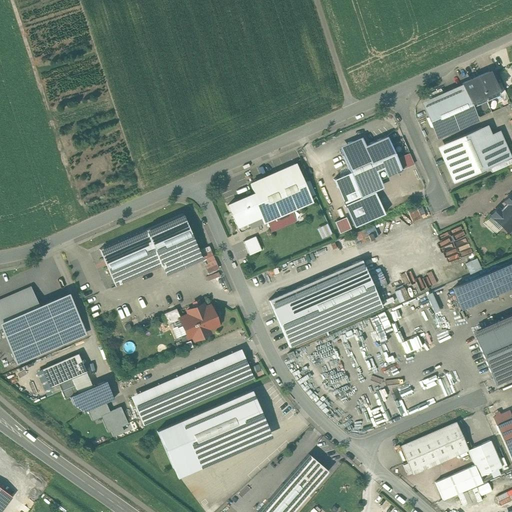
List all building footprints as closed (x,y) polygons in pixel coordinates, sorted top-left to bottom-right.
[(488,71),(475,77),(488,107),(489,107),(485,100),(498,94),(495,84),(488,71)] [(488,107),(475,77),(461,83),(463,87),(471,106),(485,100),(488,107)] [(507,98),(500,81),(495,84),(502,100),(507,98)] [(463,87),(426,104),(438,131),(475,115),(471,106),(463,87)] [(480,126),(443,142),(459,179),(488,167),(496,163),(480,126)] [(382,187),(378,178),(400,169),(386,135),(364,145),(361,137),(338,147),(349,172),(333,179),(353,226),(383,213),(373,191),(382,187)] [(496,163),(488,167),(490,171),(511,161),(510,157),(496,163)] [(294,163),(249,183),(253,193),(265,220),(278,215),(290,210),(310,200),(309,196),(303,183),(294,163)] [(314,194),(308,180),(303,183),(309,196),(314,194)] [(253,193),(226,204),(238,232),(265,220),(253,193)] [(511,195),(510,193),(490,215),(507,232),(511,226),(511,195)] [(400,225),(427,215),(423,203),(396,214),(400,225)] [(290,210),(278,215),(282,225),(294,220),(290,210)] [(181,213),(144,229),(160,265),(197,249),(181,213)] [(278,215),(265,220),(270,230),(282,225),(278,215)] [(337,219),(341,230),(352,226),(348,215),(337,219)] [(319,226),(324,237),(333,233),(329,222),(319,226)] [(160,265),(144,229),(98,249),(114,285),(160,265)] [(260,249),(254,235),(242,241),(248,254),(260,249)] [(470,268),(481,264),(479,257),(467,261),(470,268)] [(360,259),(267,299),(287,345),(380,305),(360,259)] [(511,261),(451,287),(460,306),(511,283),(511,261)] [(0,324),(1,324),(1,323),(37,307),(29,289),(0,300),(0,324)] [(37,307),(1,323),(1,324),(17,361),(83,333),(66,295),(37,307)] [(208,304),(203,306),(202,303),(186,310),(187,313),(178,317),(187,337),(191,335),(192,339),(209,332),(207,328),(217,324),(208,304)] [(511,322),(475,338),(495,383),(511,375),(511,322)] [(240,352),(129,400),(141,427),(252,380),(240,352)] [(77,353),(40,368),(48,387),(57,383),(71,377),(85,371),(77,353)] [(71,377),(57,383),(64,398),(69,396),(68,395),(78,391),(71,377)] [(78,391),(68,395),(69,396),(72,405),(82,411),(87,409),(105,401),(113,398),(105,380),(78,391)] [(250,389),(156,430),(177,478),(271,436),(250,389)] [(109,411),(105,401),(87,409),(91,420),(100,416),(107,432),(110,431),(113,436),(123,431),(121,426),(127,423),(120,406),(109,411)] [(511,417),(511,418),(508,410),(492,417),(511,462),(511,461),(511,417)] [(405,460),(461,436),(455,421),(426,433),(399,445),(405,460)] [(461,436),(405,460),(411,473),(439,460),(466,449),(461,436)] [(489,440),(467,449),(474,464),(452,474),(434,481),(442,499),(452,494),(462,490),(481,482),(479,476),(501,466),(489,440)] [(307,453),(255,511),(290,511),(327,470),(307,453)] [(0,487),(0,509),(11,496),(0,487)] [(511,487),(497,495),(502,504),(511,498),(511,487)] [(230,499),(217,511),(230,511),(237,505),(230,499)]
